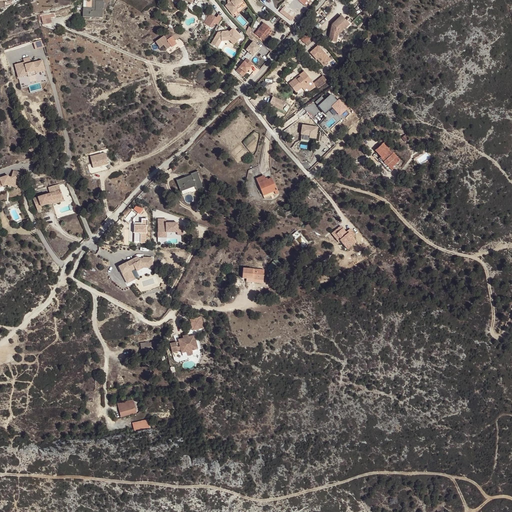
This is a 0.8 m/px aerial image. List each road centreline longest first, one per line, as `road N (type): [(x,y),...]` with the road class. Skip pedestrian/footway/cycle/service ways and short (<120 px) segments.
road 1 (unknown): [(106,227),(102,171),(168,147),(220,89),(222,75),(205,60),(148,62),(65,25)]
road 2 (track): [(511,313),(505,330),(491,329),(482,260),(437,246),(385,200),(309,174)]
road 3 (residential): [(238,308),(177,309),(152,322),(77,282),(87,244)]
road 4 (residential): [(243,90),(92,239)]
road 5 (residential): [(324,0),(243,90)]
